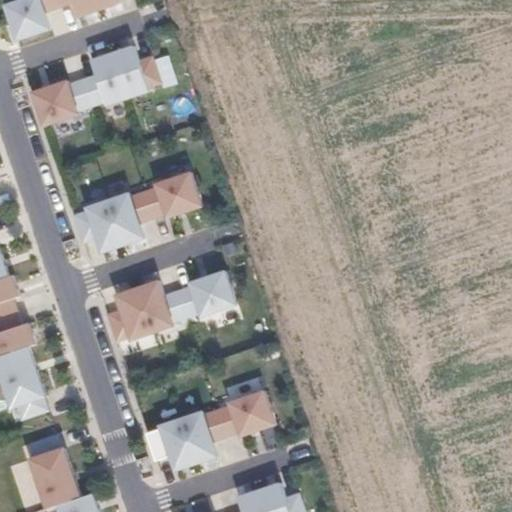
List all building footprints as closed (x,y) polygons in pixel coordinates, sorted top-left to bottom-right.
[(68,0),(32,0),(18,5),(29,40),(63,29),(57,12),(71,8),(68,0)] [(68,0),(71,8),(85,4),(89,18),(111,11),(107,0),(68,0)] [(107,0),(111,11),(132,4),(131,0),(107,0)] [(125,53),(139,99),(161,92),(160,88),(173,84),(164,56),(151,61),(146,46),(125,53)] [(94,79),(103,107),(117,103),(118,106),(139,99),(125,53),(103,60),(108,75),(94,79)] [(90,114),(89,112),(103,107),(94,79),(80,84),(79,80),(44,92),(55,126),(90,114)] [(154,193),(163,220),(176,216),(177,219),(212,207),(201,174),(166,185),(167,188),(154,193)] [(119,201),(134,246),(155,239),(150,224),(163,220),(154,193),(140,197),(139,194),(119,201)] [(112,253),(134,246),(119,201),(97,208),(98,211),(84,215),(93,243),(107,238),(112,253)] [(0,282),(11,279),(0,244),(0,282)] [(186,291),(195,318),(209,314),(210,317),(245,305),(234,271),(199,283),(200,286),(186,291)] [(0,282),(0,320),(20,314),(16,301),(22,299),(15,278),(11,279),(0,282)] [(147,287),(161,333),(182,326),(181,323),(195,318),(186,291),(172,295),(168,280),(147,287)] [(147,287),(125,294),(130,309),(116,314),(125,342),(139,337),(140,340),(161,333),(147,287)] [(20,314),(0,320),(0,359),(31,349),(38,347),(31,325),(24,328),(20,314)] [(31,349),(0,359),(0,370),(14,411),(18,409),(23,423),(51,414),(46,400),(48,399),(31,349)] [(239,406),(224,411),(233,437),(248,433),(249,436),(284,424),(273,392),(238,403),(239,406)] [(233,437),(224,411),(212,415),(210,411),(189,418),(204,463),(225,456),(220,442),(233,437)] [(204,463),(189,418),(167,425),(168,428),(154,432),(163,460),(177,455),(182,470),(204,463)] [(60,436),(32,445),(37,460),(32,461),(49,511),(61,507),(84,499),(67,449),(65,450),(60,436)] [(288,484),(266,491),(272,511),(311,511),(306,495),(292,499),(288,484)] [(272,511),(266,491),(245,498),(249,511),(272,511)] [(84,499),(61,507),(62,511),(100,511),(95,495),(84,499)]
